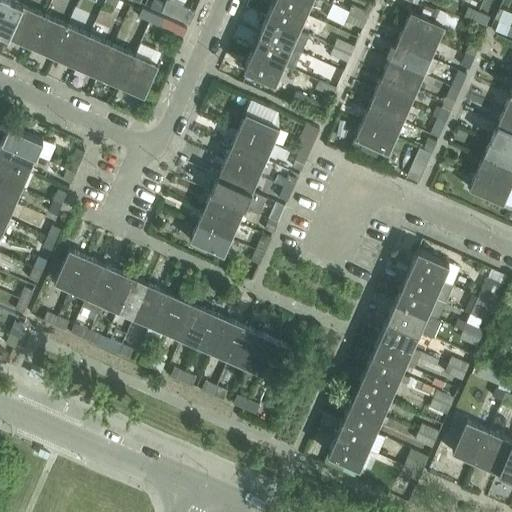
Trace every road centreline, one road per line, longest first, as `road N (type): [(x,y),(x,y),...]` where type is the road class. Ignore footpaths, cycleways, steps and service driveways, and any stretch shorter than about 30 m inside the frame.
road 1 (residential): [(0,81),(159,145),(225,0)]
road 2 (residential): [(511,251),(360,184),(328,258)]
road 3 (unclassified): [(197,493),(0,406)]
